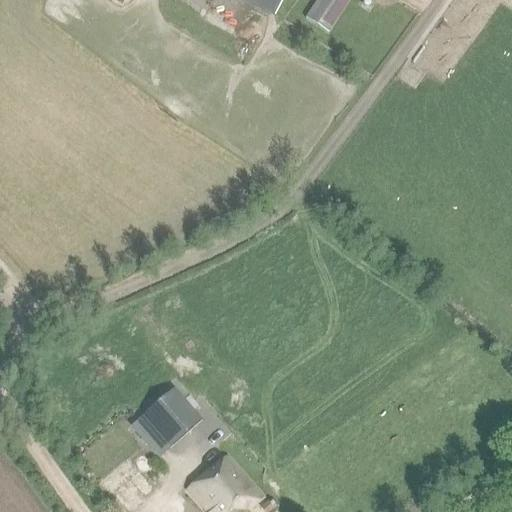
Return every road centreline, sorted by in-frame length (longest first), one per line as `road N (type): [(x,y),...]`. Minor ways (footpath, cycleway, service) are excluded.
road 1 (track): [(511,465),(438,511),(75,511),(0,405)]
road 2 (track): [(25,321),(186,264),(263,220),(309,181),(437,0)]
